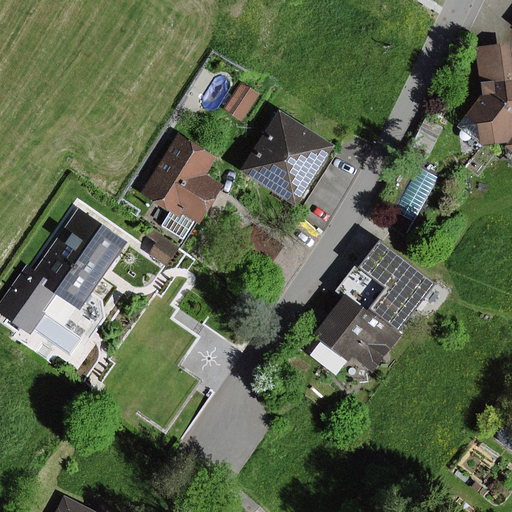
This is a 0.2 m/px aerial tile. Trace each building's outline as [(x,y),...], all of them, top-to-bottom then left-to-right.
[(482,95),(457,126),(481,146),(501,144),(507,148),(509,164),(511,165),(511,56),(511,43),(477,47),(482,95)] [(260,94),(241,82),(223,110),(242,122),(260,94)] [(337,146),(280,110),(241,171),(298,208),(337,146)] [(428,159),(443,128),(425,119),(411,151),(428,159)] [(218,158),(179,134),(142,194),(170,211),(161,225),(184,239),(195,222),(200,224),(224,186),(207,176),(218,158)] [(81,311),(130,242),(79,207),(34,271),(26,266),(0,303),(0,313),(31,335),(47,313),(65,326),(78,309),(81,311)] [(284,246),(253,225),(231,257),(262,278),(284,246)] [(180,248),(154,231),(148,239),(156,243),(149,254),(167,267),(180,248)] [(449,281),(439,274),(435,280),(444,287),(449,281)] [(373,373),(421,311),(378,278),(359,304),(346,294),(314,336),(350,363),(354,358),(373,373)] [(66,497),(58,511),(102,511),(105,507),(92,500),(88,508),(66,497)]
